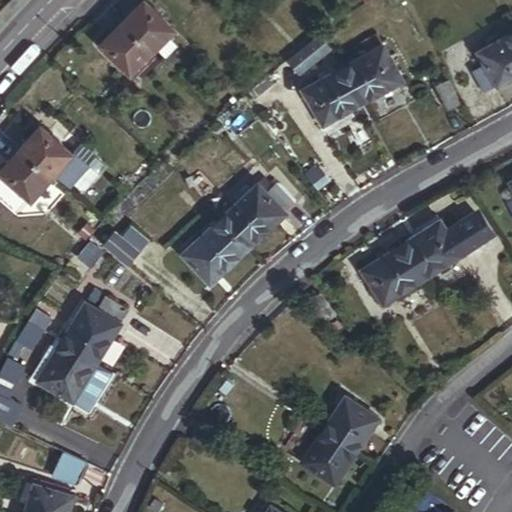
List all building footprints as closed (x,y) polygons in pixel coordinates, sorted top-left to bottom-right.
[(174,34),(144,4),(122,26),(152,55),(174,34)] [(130,78),(152,55),(122,26),(100,49),(130,78)] [(511,82),(511,34),(478,54),(486,69),(474,76),(484,95),(496,88),(498,90),(511,82)] [(302,74),(332,51),(322,36),(291,59),(302,74)] [(404,83),(384,47),(345,69),(365,105),(404,83)] [(365,105),(345,69),(305,91),(324,127),(365,105)] [(461,106),(449,82),(437,87),(449,112),(461,106)] [(54,180),(75,156),(43,128),(22,152),(54,180)] [(33,203),(54,180),(22,152),(2,175),(33,203)] [(295,200),(277,181),(265,192),(284,211),(295,200)] [(249,250),(287,214),(284,211),(265,192),(258,184),(221,221),(249,250)] [(424,282),(489,240),(475,215),(447,233),(440,223),(402,247),(424,282)] [(212,285),(249,250),(221,221),(184,257),(212,285)] [(138,255),(112,234),(102,247),(128,268),(138,255)] [(424,282),(402,247),(363,272),(385,307),(424,282)] [(337,317),(323,297),(310,306),(324,325),(337,317)] [(98,364),(131,312),(108,298),(99,312),(88,304),(64,343),(98,364)] [(45,331),(52,319),(36,309),(28,320),(45,331)] [(28,320),(20,332),(37,343),(45,331),(28,320)] [(37,343),(20,332),(17,338),(33,349),(37,343)] [(58,339),(47,356),(53,360),(64,343),(58,339)] [(34,379),(73,403),(98,364),(64,343),(53,360),(47,356),(34,379)] [(1,376),(0,378),(0,421),(14,428),(23,407),(9,401),(17,384),(1,376)] [(356,451),(377,419),(345,399),(324,430),(356,451)] [(221,442),(202,429),(193,441),(213,454),(221,442)] [(333,484),(356,451),(324,430),(302,463),(333,484)] [(88,464),(96,449),(72,438),(65,453),(88,464)] [(78,485),(88,464),(65,453),(55,474),(78,485)] [(23,499),(29,501),(34,485),(28,483),(23,499)] [(68,511),(73,498),(34,485),(29,501),(25,511),(68,511)]
